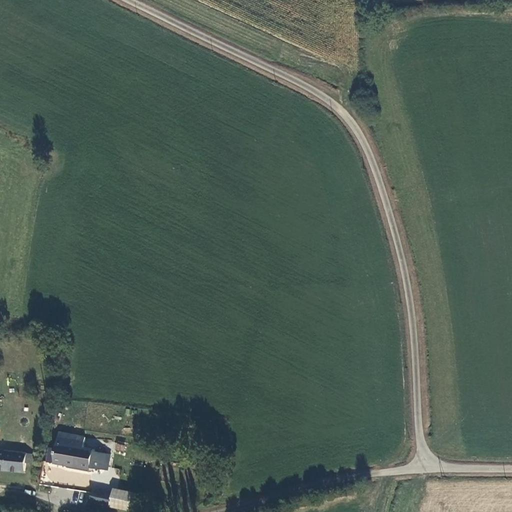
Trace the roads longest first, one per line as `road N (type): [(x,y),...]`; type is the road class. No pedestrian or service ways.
road 1 (unclassified): [(129,0),(298,82),(335,103),(357,128),(406,278),(420,468)]
road 2 (unclassified): [(420,468),(361,475),(223,511)]
